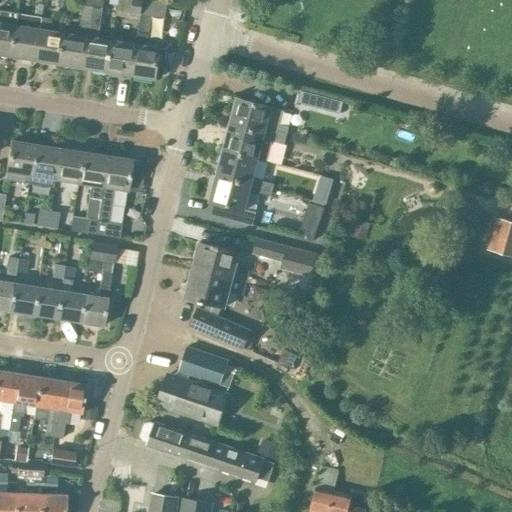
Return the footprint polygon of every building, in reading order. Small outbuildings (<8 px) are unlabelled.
[(142,14),(143,0),(132,0),(131,12),(131,13),(142,15),(142,14)] [(154,0),(143,0),(142,14),(166,18),(168,2),(154,0)] [(84,67),(93,6),(83,5),(78,34),(65,32),(60,64),(84,67)] [(103,8),(93,6),(84,67),(107,71),(112,40),(99,38),(103,8)] [(0,10),(0,54),(12,56),(19,14),(0,10)] [(42,17),(19,14),(12,56),(35,60),(42,17)] [(42,17),(35,60),(60,64),(65,32),(51,30),(52,19),(42,17)] [(138,32),(136,44),(132,75),(156,79),(161,48),(147,45),(149,34),(138,32)] [(136,44),(136,43),(112,40),(107,71),(132,75),(136,44)] [(300,91),(297,103),(313,107),(316,95),(300,91)] [(237,98),(231,122),(269,133),(267,140),(272,141),(276,142),(279,131),(288,133),(289,127),(280,124),(284,110),(272,107),(237,98)] [(231,122),(224,150),(258,158),(267,161),(272,141),(267,140),(269,133),(231,122)] [(288,133),(279,131),(278,136),(276,142),(284,145),(288,133)] [(5,180),(28,184),(34,144),(10,140),(6,171),(5,180)] [(28,184),(53,187),(59,148),(34,144),(28,184)] [(54,179),(78,183),(83,152),(59,148),(53,187),(54,179)] [(224,150),(217,175),(251,184),(249,191),(261,193),(263,182),(253,179),(253,178),(258,158),(224,150)] [(89,197),(100,199),(107,156),(83,152),(78,183),(91,185),(89,197)] [(97,219),(95,233),(119,237),(122,223),(108,221),(113,189),(126,191),(131,159),(107,156),(100,199),(97,219)] [(251,184),(217,175),(210,201),(232,207),(229,219),(253,225),(256,212),(245,208),(249,191),(251,184)] [(480,186),(480,188),(481,190),(482,192),(484,194),(486,195),(488,194),(490,194),(492,192),(493,190),(493,188),(493,186),(492,184),(490,182),(488,181),(485,181),(483,182),(482,184),(480,186)] [(263,182),(261,193),(272,196),(273,190),(274,184),(263,182)] [(429,186),(428,188),(428,190),(429,192),(430,193),(432,194),(434,195),(436,194),(438,193),(439,192),(440,190),(440,187),(439,186),(438,184),(436,183),(434,183),(432,183),(430,184),(429,186)] [(325,204),(328,196),(315,192),(312,200),(325,204)] [(306,203),(304,214),(318,218),(321,207),(306,203)] [(36,226),(46,227),(49,212),(38,210),(36,226)] [(49,212),(46,227),(57,229),(59,213),(49,212)] [(95,233),(97,219),(87,217),(85,232),(95,233)] [(511,221),(504,220),(494,252),(511,257),(511,256),(511,221)] [(280,269),(311,277),(317,253),(256,237),(252,253),(282,261),(280,269)] [(89,259),(112,263),(114,263),(117,245),(92,241),(89,259)] [(200,242),(192,269),(246,284),(249,272),(235,269),(240,252),(200,242)] [(7,257),(4,281),(0,280),(0,309),(9,311),(13,283),(14,283),(16,272),(15,272),(18,258),(7,257)] [(28,260),(18,258),(15,272),(16,272),(26,273),(28,260)] [(107,298),(112,263),(89,259),(87,271),(100,273),(97,296),(84,294),(80,322),(103,326),(107,298)] [(51,277),(61,279),(62,279),(64,266),(53,264),(51,277)] [(74,268),(64,266),(62,279),(61,279),(59,290),(60,290),(56,318),(80,322),(84,294),(70,292),(74,268)] [(192,269),(185,297),(210,303),(207,313),(197,308),(190,326),(243,348),(243,347),(244,346),(248,335),(250,331),(218,317),(221,306),(225,307),(229,292),(243,295),(246,284),(192,269)] [(13,283),(9,311),(33,314),(37,287),(14,283),(13,283)] [(56,318),(60,290),(59,290),(37,287),(33,314),(56,318)] [(254,288),(251,299),(259,302),(264,299),(266,291),(254,288)] [(220,385),(228,360),(188,346),(180,371),(220,385)] [(284,349),(278,362),(292,367),(298,355),(284,349)] [(0,424),(0,428),(8,430),(12,402),(17,373),(0,370),(0,399),(1,400),(0,412),(0,413),(2,414),(0,424)] [(24,404),(35,405),(40,377),(17,373),(12,402),(8,430),(17,431),(19,417),(22,418),(24,404)] [(168,373),(158,404),(217,424),(228,393),(168,373)] [(35,405),(32,419),(44,421),(47,421),(45,436),(52,437),(63,381),(40,377),(35,405)] [(67,424),(69,411),(81,413),(86,384),(63,381),(52,437),(62,439),(64,424),(67,424)] [(85,406),(83,418),(95,420),(97,407),(85,406)] [(142,440),(147,442),(147,444),(183,456),(191,433),(155,421),(154,423),(149,421),(143,422),(139,436),(142,440)] [(227,445),(191,433),(183,456),(220,469),(227,445)] [(262,439),(257,453),(276,460),(281,445),(262,439)] [(227,445),(220,469),(257,481),(265,458),(227,445)] [(16,446),(14,460),(19,460),(26,461),(28,448),(16,446)] [(52,448),(49,464),(73,468),(76,452),(52,448)] [(310,511),(337,511),(342,494),(334,491),(336,484),(339,470),(321,465),(321,467),(315,487),(309,511),(310,511)] [(41,487),(42,470),(16,468),(16,477),(26,478),(26,487),(41,487)] [(42,470),(41,487),(56,487),(56,474),(43,474),(43,470),(42,470)] [(0,511),(14,511),(16,492),(7,492),(7,473),(0,472),(0,511)] [(14,511),(39,511),(41,493),(16,492),(14,511)] [(65,511),(66,494),(41,493),(39,511),(65,511)] [(352,493),(351,496),(342,494),(337,511),(365,511),(366,510),(371,511),(374,498),(352,493)] [(150,511),(175,511),(178,497),(153,494),(150,511)] [(181,511),(210,511),(212,503),(184,498),(181,511)]
